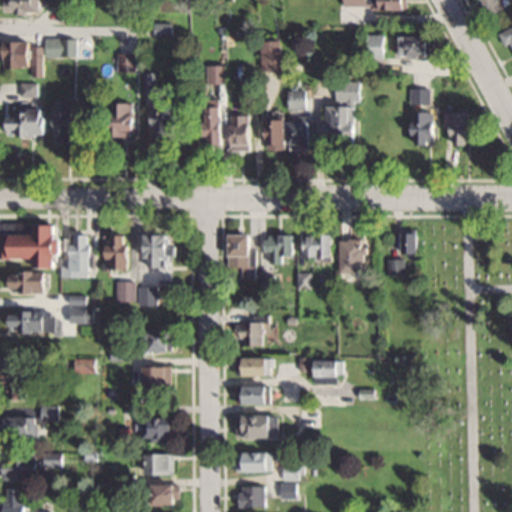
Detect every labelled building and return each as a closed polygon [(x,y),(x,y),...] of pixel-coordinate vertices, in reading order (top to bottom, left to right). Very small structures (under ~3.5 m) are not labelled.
[(46,11),(45,0),(6,0),(7,10),(46,11)] [(511,1),(511,0),(482,0),(490,15),(511,3),(511,1)] [(511,26),(502,32),(508,45),(511,43),(511,26)] [(387,34),(367,34),(367,58),(387,58),(387,34)] [(434,34),(401,34),(401,55),(434,55),(434,34)] [(77,54),(77,37),(47,37),(47,54),(77,54)] [(6,66),(31,66),(31,75),(42,75),(42,41),(6,41),(6,66)] [(117,52),(117,70),(136,70),(136,52),(117,52)] [(208,82),(227,82),(227,64),(208,64),(208,82)] [(144,92),(155,92),(155,72),(144,72),(144,92)] [(362,81),(332,80),(331,141),(361,142),(362,81)] [(37,83),(21,83),(21,95),(37,95),(37,83)] [(431,88),(412,88),(412,102),(431,102),(431,88)] [(288,90),(288,107),(307,107),(307,90),(288,90)] [(156,141),(182,141),(182,99),(156,99),(156,141)] [(57,139),(79,139),(79,100),(57,100),(57,139)] [(110,100),(110,135),(135,135),(135,100),(110,100)] [(227,105),(212,105),(212,141),(227,141),(227,105)] [(8,115),(7,133),(49,133),(49,108),(20,108),(20,115),(8,115)] [(414,142),(437,142),(437,110),(414,110),(414,142)] [(450,110),(450,142),(475,142),(475,110),(450,110)] [(233,148),(256,148),(256,114),(233,114),(233,148)] [(269,118),(269,144),(313,144),(313,118),(269,118)] [(0,255),(38,256),(37,266),(61,266),(61,276),(94,276),(95,234),(74,233),(73,256),(64,256),(65,236),(59,235),(59,223),(39,222),(38,231),(15,231),(15,222),(0,222),(0,255)] [(420,251),(420,231),(404,231),(404,251),(420,251)] [(305,232),(305,255),(334,255),(334,232),(305,232)] [(134,233),(113,233),(113,267),(134,267),(134,233)] [(167,255),(177,255),(177,233),(148,233),(148,265),(167,265),(167,255)] [(231,233),(231,266),(244,266),(244,276),(255,276),(255,233),(231,233)] [(295,234),(267,234),(267,263),(285,263),(285,254),(295,254),(295,234)] [(341,270),(362,270),(362,239),(341,239),(341,270)] [(50,271),(11,271),(11,290),(50,290),(50,271)] [(298,274),(298,284),(310,284),(310,274),(298,274)] [(137,280),(118,280),(118,300),(137,300),(137,280)] [(160,286),(140,286),(140,304),(160,304),(160,286)] [(71,322),(97,322),(97,306),(71,306),(71,322)] [(54,309),(11,309),(11,329),(54,329),(54,309)] [(264,343),(264,317),(258,317),(258,322),(236,322),(236,343),(264,343)] [(175,350),(175,330),(151,330),(151,350),(175,350)] [(112,359),(127,359),(127,345),(112,345),(112,359)] [(274,356),(239,356),(239,375),(274,375),(274,356)] [(97,370),(97,358),(77,358),(77,370),(97,370)] [(344,359),(316,359),(316,381),(344,381),(344,359)] [(145,365),(144,387),(174,388),(174,365),(145,365)] [(37,381),(37,366),(8,366),(8,398),(28,398),(28,381),(37,381)] [(239,385),(239,403),(273,403),(273,385),(239,385)] [(239,412),(239,435),(280,435),(280,412),(239,412)] [(39,436),(39,416),(6,416),(6,436),(39,436)] [(149,416),(149,439),(178,439),(178,416),(149,416)] [(275,470),(275,451),(242,451),(242,470),(275,470)] [(64,452),(44,452),(44,466),(64,466),(64,452)] [(176,473),(176,452),(149,452),(149,473),(176,473)] [(39,477),(39,456),(6,456),(6,477),(39,477)] [(285,479),(303,479),(303,464),(285,464),(285,479)] [(179,504),(179,482),(151,482),(151,504),(179,504)] [(267,485),(239,485),(239,506),(267,506),(267,485)] [(29,511),(30,488),(6,488),(6,511),(29,511)]
